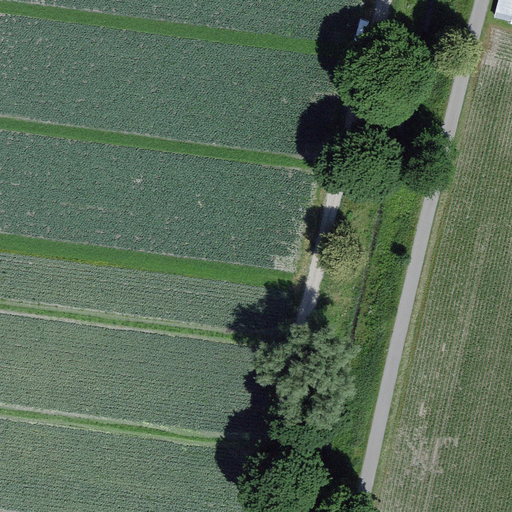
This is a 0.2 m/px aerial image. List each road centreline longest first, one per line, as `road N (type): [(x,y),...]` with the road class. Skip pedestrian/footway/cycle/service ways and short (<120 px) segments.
road 1 (track): [(269,511),(399,0)]
road 2 (track): [(488,0),(366,511)]
